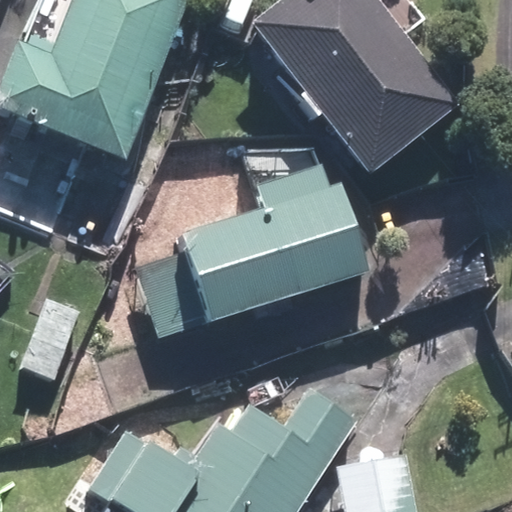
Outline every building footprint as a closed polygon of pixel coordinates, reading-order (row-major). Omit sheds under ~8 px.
[(195,0),(81,0),(61,53),(23,38),(0,96),(0,115),(130,166),(195,0)] [(282,0),(249,26),(367,177),(463,102),(410,34),(427,21),(410,0),(282,0)] [(12,141),(0,135),(0,226),(53,249),(79,188),(6,157),(12,141)] [(373,270),(332,160),(289,176),(277,144),(243,157),(265,216),(132,265),(163,348),(373,270)] [(79,315),(43,300),(13,370),(50,385),(79,315)] [(129,431),(89,489),(123,511),(298,511),(358,426),(306,390),(281,426),(243,401),(192,475),(129,431)]
